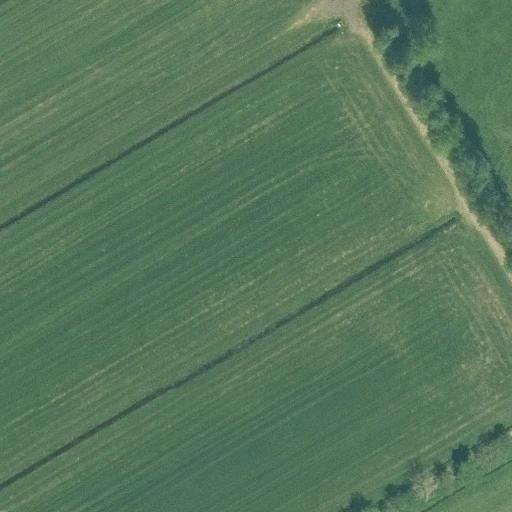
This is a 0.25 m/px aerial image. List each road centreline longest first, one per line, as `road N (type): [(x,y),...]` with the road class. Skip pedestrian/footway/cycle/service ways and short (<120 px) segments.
road 1 (track): [(360,22),(511,270)]
road 2 (track): [(397,511),(511,444)]
